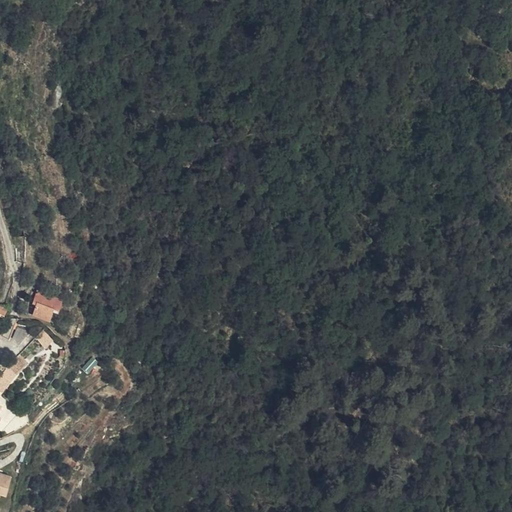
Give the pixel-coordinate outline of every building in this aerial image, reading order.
[(39,301),(38,305),(34,316),(49,321),(53,309),(58,311),(62,300),(38,292),(35,300),(39,301)] [(36,339),(45,348),(53,341),(44,330),(36,339)] [(19,356),(9,367),(18,374),(28,364),(19,356)] [(92,356),(81,368),(88,374),(99,362),(92,356)] [(8,381),(12,384),(13,384),(20,376),(18,374),(9,367),(7,369),(14,373),(8,381)] [(7,382),(8,381),(14,373),(7,369),(1,377),(7,382)] [(326,386),(315,385),(315,399),(325,400),(326,386)] [(12,477),(2,475),(1,478),(0,477),(0,496),(1,497),(1,494),(7,496),(12,477)]
